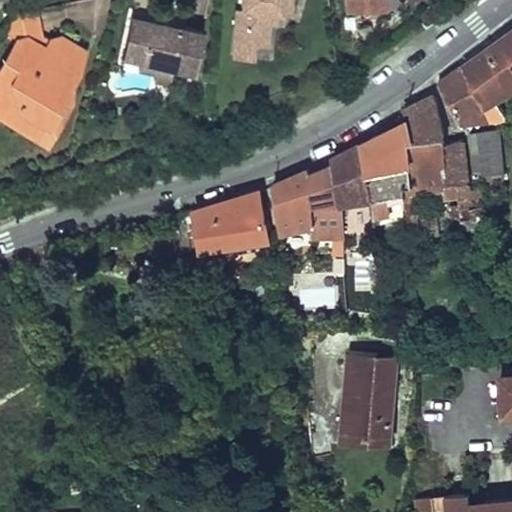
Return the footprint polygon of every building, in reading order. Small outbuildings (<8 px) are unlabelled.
[(280,0),(240,0),(239,10),(235,9),(231,58),(252,60),(253,45),(266,46),(267,25),(268,13),(276,14),(279,14),(280,0)] [(289,15),(290,0),(280,0),(279,14),(289,15)] [(347,5),(348,10),(384,8),(383,1),(381,3),(347,5)] [(416,15),(424,27),(440,17),(431,4),(416,15)] [(42,36),(36,9),(14,14),(4,32),(17,39),(25,36),(45,48),(51,38),(42,36)] [(275,25),(276,14),(268,13),(268,25),(275,25)] [(202,31),(130,16),(121,58),(193,73),(202,31)] [(511,31),(490,47),(463,68),(485,105),(495,99),(511,89),(511,31)] [(45,119),(56,126),(69,105),(62,100),(57,98),(65,84),(70,87),(78,71),(84,50),(60,36),(51,38),(45,48),(25,36),(17,39),(0,68),(0,107),(0,108),(5,110),(10,112),(14,113),(19,114),(21,111),(35,119),(45,119)] [(448,78),(439,84),(460,123),(506,115),(495,99),(485,105),(463,68),(448,78)] [(57,98),(62,100),(70,87),(65,84),(57,98)] [(417,103),(404,110),(408,120),(413,139),(444,137),(433,95),(417,103)] [(0,116),(46,143),(56,126),(45,119),(35,119),(21,111),(19,114),(14,113),(10,112),(5,110),(0,108),(0,107),(0,116)] [(385,132),(361,144),(374,200),(374,214),(405,207),(405,193),(405,186),(412,184),(406,140),(413,139),(408,120),(385,132)] [(470,132),(475,176),(503,172),(499,128),(470,132)] [(405,186),(405,193),(468,182),(463,137),(445,143),(444,137),(413,139),(406,140),(412,184),(405,186)] [(348,151),(333,159),(334,164),(342,204),(359,200),(360,216),(374,214),(374,200),(361,144),(348,151)] [(274,184),(283,230),(312,224),(312,234),(333,234),(333,252),(344,253),(342,204),(334,164),(310,174),(308,169),(274,184)] [(186,212),(187,218),(197,216),(202,248),(202,251),(235,245),(270,241),(268,232),(261,190),(211,204),(186,212)] [(197,216),(187,218),(179,219),(184,251),(202,248),(197,216)] [(468,303),(470,322),(507,317),(504,297),(468,303)] [(377,354),(349,352),(343,441),(391,444),(394,397),(374,396),(377,354)] [(397,355),(377,354),(374,396),(394,397),(397,355)] [(504,375),(500,376),(504,414),(511,412),(511,366),(503,368),(504,375)] [(471,490),(417,495),(418,511),(511,511),(511,496),(487,499),(487,504),(472,506),(472,501),(471,490)]
